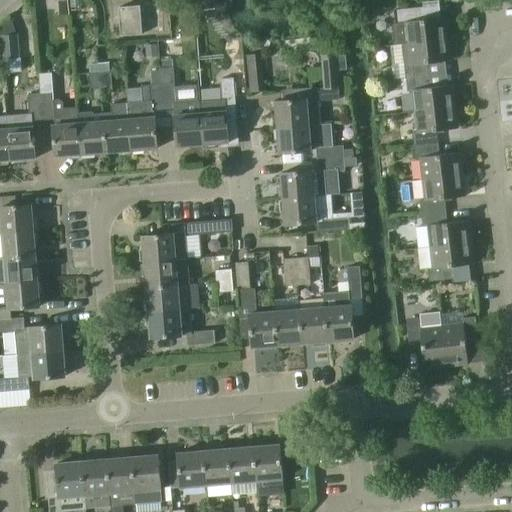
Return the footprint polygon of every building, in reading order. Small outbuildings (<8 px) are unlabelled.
[(377,1),(367,1),(367,9),(377,9),(377,1)] [(119,8),(122,36),(143,35),(141,6),(119,8)] [(394,25),(393,25),(395,46),(402,45),(445,40),(443,18),(439,18),(422,20),(421,8),(395,11),(396,25),(394,25)] [(1,36),(3,60),(20,58),(18,35),(1,36)] [(402,45),(406,79),(429,76),(428,63),(447,61),(445,40),(402,45)] [(278,129),(332,125),(332,124),(321,125),(319,102),(340,100),(339,90),(340,90),(337,55),(322,56),(324,88),(312,89),(313,100),(276,103),(278,129)] [(110,64),(100,65),(101,74),(102,89),(112,88),(110,64)] [(89,65),(91,90),(102,89),(101,74),(100,65),(89,65)] [(175,113),(178,147),(204,145),(200,102),(176,103),(174,68),(160,69),(161,84),(164,114),(175,113)] [(413,92),(415,112),(453,108),(451,85),(430,87),(429,76),(406,79),(408,92),(413,92)] [(200,102),(204,145),(204,146),(204,150),(217,149),(217,145),(229,144),(227,115),(237,114),(234,79),(221,80),(223,100),(200,102)] [(128,102),(132,151),(157,149),(154,115),(164,114),(161,84),(150,85),(151,101),(128,102)] [(53,128),(56,157),(81,155),(77,107),(64,108),(63,103),(61,100),(54,100),(54,94),(41,95),(43,122),(53,121),(53,128)] [(10,161),(36,159),(33,123),(43,122),(41,95),(29,96),(30,116),(5,118),(7,131),(10,161)] [(104,114),(107,153),(132,151),(128,102),(111,104),(112,113),(104,114)] [(77,107),(81,155),(107,153),(104,114),(93,114),(93,112),(78,113),(78,107),(77,107)] [(413,133),(414,147),(438,144),(437,131),(455,129),(453,108),(415,112),(417,133),(413,133)] [(0,162),(10,161),(7,131),(5,118),(0,118),(0,162)] [(321,126),(278,129),(280,154),(311,152),(311,151),(317,151),(318,162),(345,160),(344,146),(323,148),(321,126)] [(420,159),(422,180),(461,175),(458,153),(439,155),(438,144),(414,147),(416,160),(420,159)] [(319,173),(346,171),(345,160),(318,162),(319,173)] [(281,175),(284,200),(327,197),(325,179),(313,180),(313,173),(281,175)] [(421,201),(422,214),(446,211),(445,198),(463,197),(461,175),(422,180),(424,200),(421,201)] [(327,197),(284,200),(286,226),(316,223),(317,232),(350,230),(349,218),(334,219),(332,197),(327,197)] [(34,232),(32,205),(0,208),(0,234),(2,235),(34,232)] [(428,228),(430,247),(468,243),(466,220),(447,222),(446,211),(422,214),(423,228),(428,228)] [(146,263),(177,261),(188,260),(186,236),(207,235),(206,222),(179,224),(179,225),(172,225),(173,235),(144,237),(146,263)] [(4,259),(36,256),(34,232),(2,235),(4,259)] [(428,270),(429,282),(461,279),(460,266),(470,265),(468,243),(430,247),(418,248),(421,271),(428,270)] [(4,259),(0,259),(0,284),(39,282),(36,256),(4,259)] [(296,259),(298,286),(311,285),(309,257),(296,259)] [(284,260),(286,287),(298,286),(296,259),(284,260)] [(146,263),(147,289),(179,286),(177,261),(146,263)] [(252,319),(254,348),(278,346),(275,312),(257,314),(256,289),(251,290),(249,262),(236,263),(238,294),(240,320),(252,319)] [(349,292),(324,294),(325,308),(326,308),(329,342),(354,340),(352,306),(351,300),(363,299),(360,267),(348,268),(349,292)] [(216,271),(216,283),(233,282),(232,270),(216,271)] [(41,306),(39,282),(0,284),(0,321),(13,320),(12,308),(41,306)] [(216,283),(217,293),(233,292),(233,282),(216,283)] [(179,286),(147,289),(149,313),(190,310),(190,309),(188,285),(179,286)] [(329,342),(326,308),(325,308),(300,310),(303,344),(314,343),(314,347),(328,346),(328,342),(329,342)] [(188,336),(189,346),(216,344),(215,330),(192,332),(190,310),(149,313),(151,339),(188,336)] [(275,312),(278,346),(303,344),(300,310),(275,312)] [(423,348),(425,368),(447,366),(442,325),(441,314),(420,316),(421,324),(407,325),(410,350),(423,348)] [(442,325),(447,366),(469,363),(467,343),(478,341),(475,317),(461,319),(462,323),(442,325)] [(24,319),(13,320),(0,321),(0,332),(16,332),(18,355),(64,351),(61,325),(25,328),(24,319)] [(0,378),(0,391),(30,389),(29,377),(35,377),(35,379),(66,376),(64,351),(18,355),(20,377),(0,378)] [(258,483),(259,497),(273,496),(272,482),(284,481),(282,446),(255,448),(258,483)] [(258,483),(255,448),(230,450),(233,485),(258,483)] [(308,461),(307,449),(297,450),(298,462),(308,461)] [(208,487),(233,485),(230,450),(205,451),(208,487)] [(183,489),(208,487),(205,451),(180,453),(183,489)] [(159,456),(134,457),(138,505),(163,503),(162,490),(159,456)] [(134,457),(108,459),(112,507),(138,505),(134,457)] [(108,459),(83,461),(87,496),(88,509),(112,507),(108,459)] [(49,495),(50,511),(64,511),(88,509),(87,496),(83,461),(58,463),(60,494),(49,495)]
